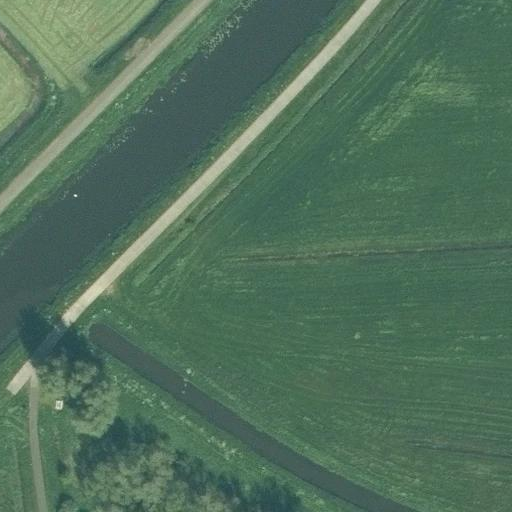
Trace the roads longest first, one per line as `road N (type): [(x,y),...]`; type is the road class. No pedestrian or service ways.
road 1 (unclassified): [(35,361),(368,0)]
road 2 (unclassified): [(0,203),(196,0)]
